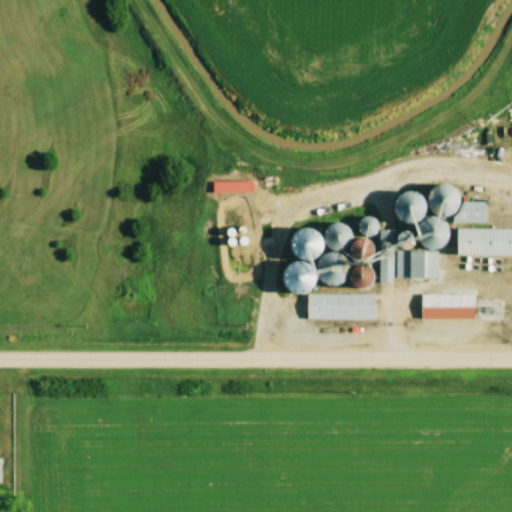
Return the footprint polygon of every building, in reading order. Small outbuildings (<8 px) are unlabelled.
[(225,181),(264,181),(264,195),(225,195),(225,181)] [(451,223),(485,223),(485,201),(452,201),(452,188),(438,188),(438,215),(451,215),(451,223)] [(327,250),(348,248),(345,223),(324,225),(327,250)] [(473,231),(511,230),(511,258),(474,260),(473,231)] [(360,261),(372,247),(361,237),(349,251),(360,261)] [(396,251),(396,278),(435,278),(435,251),(396,251)] [(433,294),(486,293),(487,320),(433,320),(433,294)] [(322,320),(322,298),(387,296),(387,319),(322,320)]
